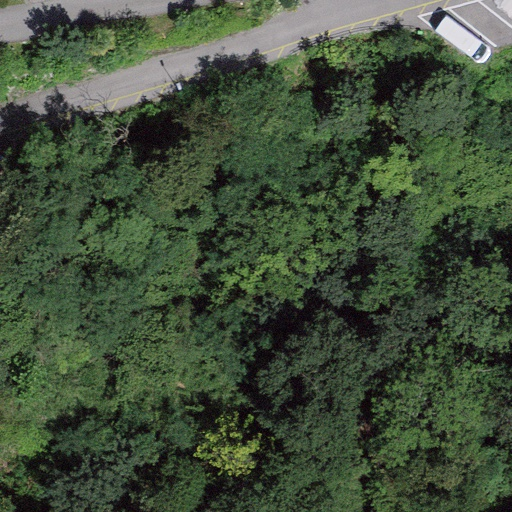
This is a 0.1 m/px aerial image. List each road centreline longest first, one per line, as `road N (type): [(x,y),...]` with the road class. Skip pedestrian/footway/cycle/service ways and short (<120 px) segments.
road 1 (residential): [(372,3),(147,75),(0,109)]
road 2 (residential): [(186,0),(0,27)]
